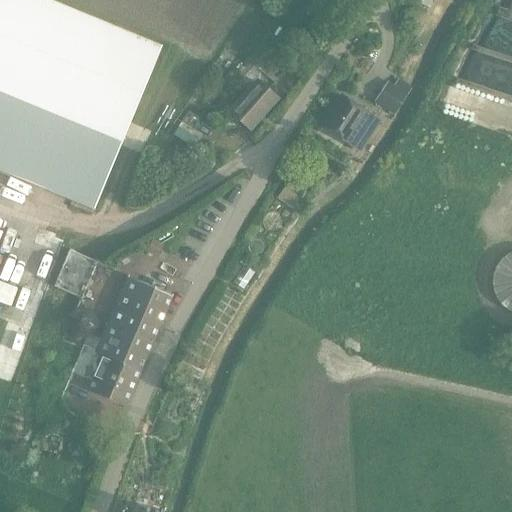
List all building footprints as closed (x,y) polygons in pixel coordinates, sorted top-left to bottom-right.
[(0,0),(0,169),(94,208),(160,47),(46,0),(0,0)] [(349,0),(332,0),(326,8),(338,17),(349,0)] [(477,47),(465,78),(511,95),(511,18),(498,13),(484,49),(477,47)] [(249,128),(275,98),(257,82),(231,112),(249,128)] [(320,126),(345,143),(346,143),(359,152),(379,122),(365,113),(366,112),(341,96),(320,126)] [(291,178),(278,198),(292,207),(305,188),(291,178)] [(153,240),(146,252),(156,258),(163,246),(153,240)] [(81,299),(97,262),(69,250),(53,287),(81,299)] [(127,276),(96,350),(83,344),(70,373),(91,382),(88,389),(125,405),(172,295),(127,276)] [(0,279),(0,299),(12,303),(19,285),(0,279)] [(85,310),(75,316),(86,334),(96,328),(85,310)]
